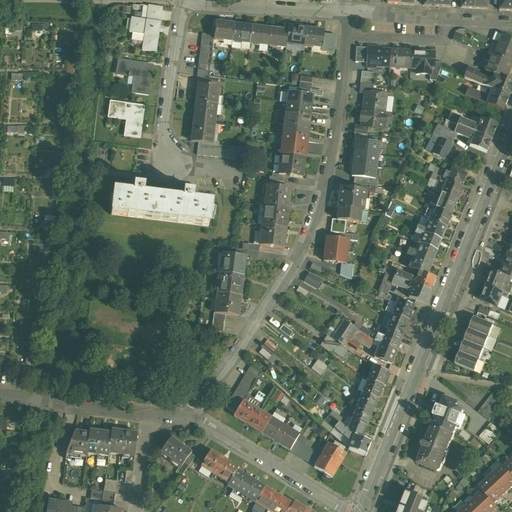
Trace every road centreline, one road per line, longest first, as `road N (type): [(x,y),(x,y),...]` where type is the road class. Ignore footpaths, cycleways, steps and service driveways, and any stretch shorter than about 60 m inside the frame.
road 1 (residential): [(184,420),(260,316),(308,230),(340,102),(348,13)]
road 2 (tertiary): [(360,511),(511,135)]
road 3 (residential): [(184,420),(204,423),(347,511)]
road 4 (residential): [(348,13),(183,3)]
road 5 (residential): [(511,23),(348,13)]
road 6 (residential): [(183,3),(162,124),(171,161)]
road 7 (residential): [(61,403),(49,488),(86,494)]
